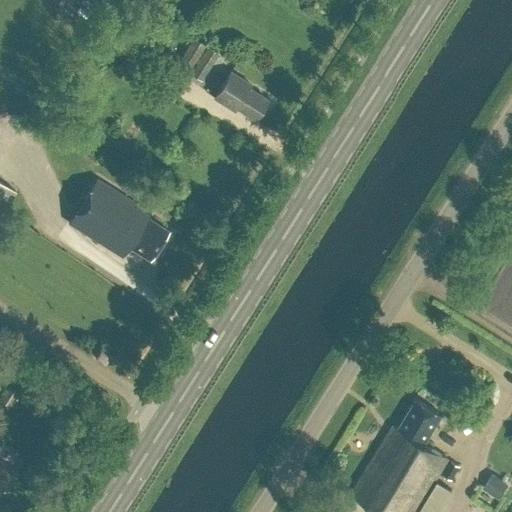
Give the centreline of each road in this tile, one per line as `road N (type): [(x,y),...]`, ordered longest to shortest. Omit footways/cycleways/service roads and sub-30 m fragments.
road 1 (primary): [(105,511),(430,0)]
road 2 (unclassified): [(259,511),(511,112)]
